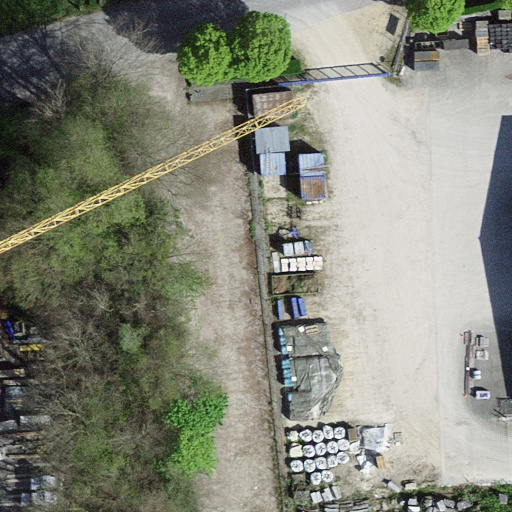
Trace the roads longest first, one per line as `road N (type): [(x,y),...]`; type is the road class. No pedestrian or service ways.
road 1 (track): [(159,21),(211,511)]
road 2 (residential): [(274,0),(0,55)]
